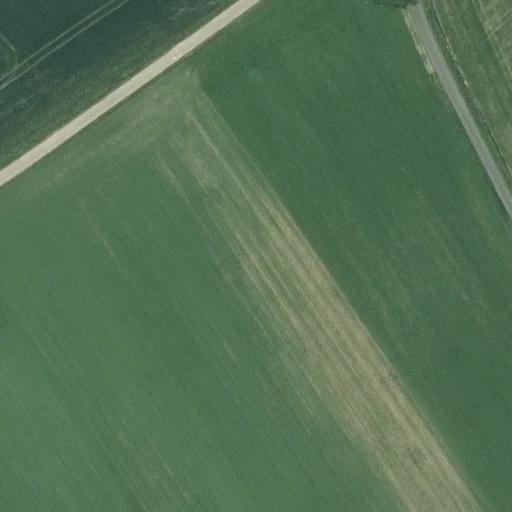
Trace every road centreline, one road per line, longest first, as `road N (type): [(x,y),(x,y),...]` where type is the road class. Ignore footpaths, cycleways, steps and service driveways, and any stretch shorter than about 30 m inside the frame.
road 1 (unclassified): [(0,180),(249,0)]
road 2 (unclassified): [(511,203),(416,0)]
